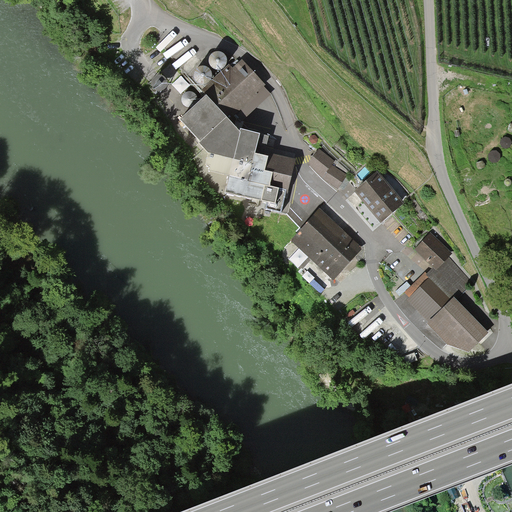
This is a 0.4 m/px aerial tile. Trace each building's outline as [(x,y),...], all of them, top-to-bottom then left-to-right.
[(232,67),(229,64),(202,90),(206,94),(180,119),(200,141),(226,117),(229,120),(235,115),(241,121),(271,94),(263,86),(265,84),(242,59),(232,67)] [(172,63),(163,71),(182,90),(190,82),(172,63)] [(226,117),(200,141),(199,142),(209,154),(206,164),(211,165),(210,171),(230,175),(226,191),(268,200),(266,208),(281,212),(285,195),(286,189),(270,186),(273,172),(265,170),(269,156),(265,155),(266,151),(269,136),(259,133),(241,129),(240,132),(229,120),(226,117)] [(315,135),(311,136),(309,140),(312,143),(317,143),(318,138),(315,135)] [(319,148),(307,163),(323,178),(338,189),(347,175),(332,163),(334,161),(319,148)] [(286,189),(285,195),(288,196),(297,158),(275,153),(266,151),(265,155),(269,156),(265,170),(273,172),(270,186),(286,189)] [(460,169),(466,188),(477,185),(471,166),(460,169)] [(385,182),(377,172),(354,191),(381,223),(404,205),(385,182)] [(362,250),(320,209),(292,240),(334,280),(362,250)] [(440,241),(431,232),(414,249),(433,267),(436,270),(449,257),(453,253),(440,241)] [(436,270),(433,267),(406,293),(410,297),(408,301),(429,321),(428,324),(447,345),(469,354),(488,333),(456,300),(472,282),(449,257),(436,270)]
